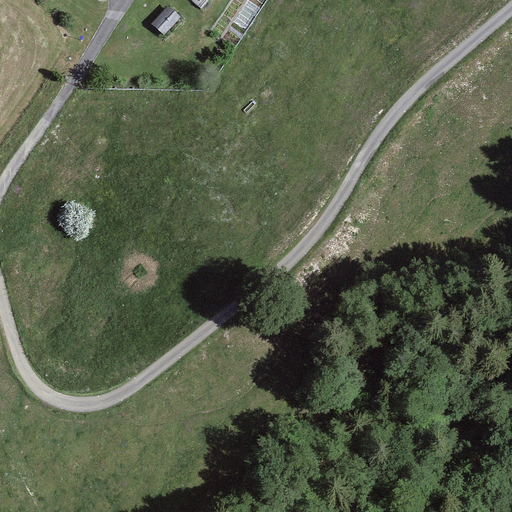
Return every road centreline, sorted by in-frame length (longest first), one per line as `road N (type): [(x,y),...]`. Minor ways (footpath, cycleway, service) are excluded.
road 1 (track): [(0,290),(30,380),(67,403),(122,394),(299,250),(407,98),(511,7)]
road 2 (track): [(128,0),(0,190)]
